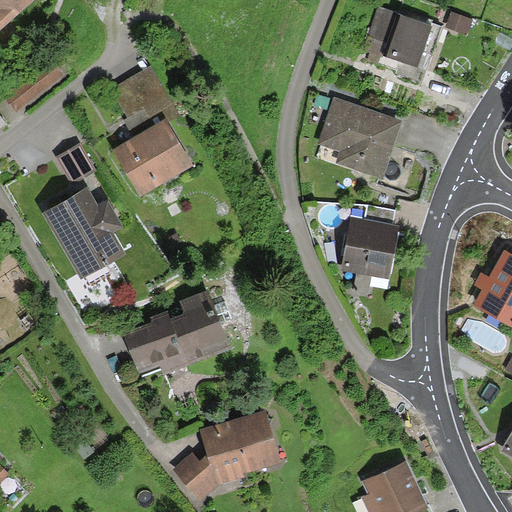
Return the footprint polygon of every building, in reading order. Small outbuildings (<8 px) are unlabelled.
[(0,0),(0,28),(32,0),(0,0)] [(443,28),(390,7),(369,57),(422,79),(443,28)] [(5,84),(15,106),(71,80),(61,58),(5,84)] [(196,166),(168,121),(184,112),(155,63),(117,85),(146,133),(120,149),(148,195),(196,166)] [(408,117),(339,93),(324,136),(348,144),(343,157),(389,173),(408,117)] [(78,181),(101,166),(84,141),(62,156),(78,181)] [(128,252),(87,186),(74,195),(47,211),(88,277),(115,260),(128,252)] [(404,223),(355,212),(344,263),(394,273),(404,223)] [(511,252),(506,249),(478,300),(511,319),(511,252)] [(164,369),(228,344),(209,294),(184,304),(188,316),(173,322),(169,312),(152,318),(155,326),(127,337),(139,367),(160,359),(164,369)] [(221,481),(280,465),(266,414),(206,430),(221,481)] [(204,495),(221,481),(196,452),(180,465),(204,495)] [(418,511),(432,506),(410,457),(370,475),(386,511),(418,511)]
